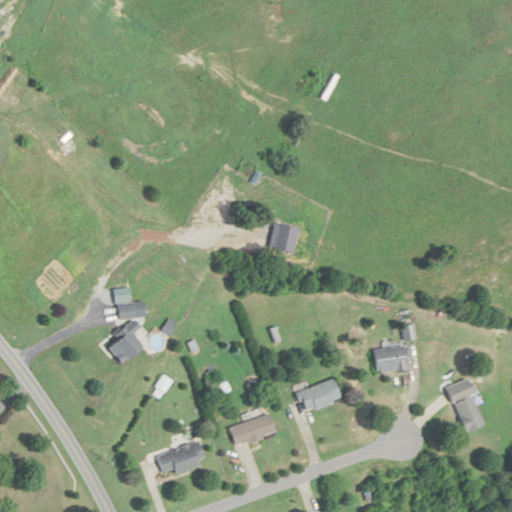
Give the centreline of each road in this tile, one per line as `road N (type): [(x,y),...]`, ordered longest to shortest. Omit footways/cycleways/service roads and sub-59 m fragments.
road 1 (residential): [(206,511),(434,434)]
road 2 (tertiary): [(109,511),(62,427),(0,342)]
